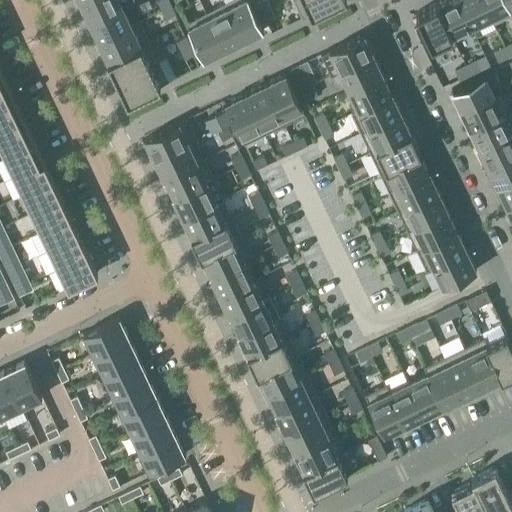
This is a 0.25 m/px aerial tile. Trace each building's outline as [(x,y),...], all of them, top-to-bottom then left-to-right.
[(80,0),(79,1),(89,20),(122,4),(119,0),(80,0)] [(157,0),(162,9),(171,5),(168,0),(157,0)] [(229,0),(225,2),(243,39),(263,30),(248,0),(229,0)] [(260,0),(256,2),(261,11),(270,7),(266,0),(260,0)] [(293,0),(302,17),(302,18),(339,0),(293,0)] [(458,0),(441,0),(436,3),(456,43),(457,43),(455,39),(473,30),(458,0)] [(482,0),(458,0),(473,30),(474,29),(472,25),(491,16),(482,0)] [(511,11),(506,0),(482,0),(491,16),(509,8),(511,13),(511,11)] [(225,2),(205,11),(223,49),(243,39),(225,2)] [(456,43),(436,3),(416,12),(435,53),(456,43)] [(89,20),(98,40),(139,20),(139,19),(130,23),(121,4),(89,20)] [(171,5),(162,9),(166,18),(175,14),(171,5)] [(270,7),(261,11),(265,20),(274,16),(270,7)] [(223,49),(205,11),(186,21),(185,21),(203,58),(223,49)] [(98,40),(108,60),(149,40),(139,20),(98,40)] [(321,53),(330,74),(373,53),(363,33),(321,53)] [(176,40),(180,49),(190,45),(185,36),(176,40)] [(108,60),(117,80),(159,60),(149,40),(108,60)] [(190,45),(180,49),(185,58),(194,54),(190,45)] [(509,55),(504,46),(494,51),(498,60),(509,55)] [(340,71),(348,89),(382,73),(373,53),(330,74),(331,75),(340,71)] [(476,59),(466,64),(470,74),(481,68),(476,59)] [(159,60),(117,80),(127,101),(169,81),(159,60)] [(291,67),(298,82),(307,77),(301,63),(291,67)] [(470,74),(466,64),(455,70),(459,79),(470,74)] [(1,69),(0,69),(0,92),(9,88),(8,85),(9,85),(8,84),(5,79),(6,78),(5,78),(2,72),(3,72),(2,71),(2,72),(1,69)] [(285,73),(265,83),(284,123),(304,114),(285,73)] [(348,89),(358,109),(392,92),(382,73),(348,89)] [(452,89),(461,108),(502,89),(502,88),(493,92),(484,73),(452,89)] [(298,82),(302,91),(313,86),(309,77),(298,82)] [(265,83),(245,92),(264,133),(284,123),(265,83)] [(313,86),(302,91),(306,100),(317,94),(313,86)] [(9,88),(0,92),(0,114),(18,106),(17,103),(17,102),(17,103),(14,97),(14,96),(11,91),(11,90),(9,88)] [(461,108),(470,126),(511,107),(502,89),(461,108)] [(264,133),(245,92),(225,102),(244,143),(264,133)] [(360,131),(361,131),(401,112),(392,92),(358,109),(367,128),(360,131)] [(18,106),(0,114),(0,136),(27,124),(26,122),(26,121),(25,121),(23,115),(23,114),(22,115),(20,109),(20,108),(19,108),(18,106)] [(470,126),(479,145),(511,129),(511,120),(507,110),(511,108),(511,107),(470,126)] [(212,117),(218,128),(226,123),(221,112),(212,117)] [(314,116),(319,127),(328,123),(323,112),(314,116)] [(361,131),(370,151),(411,132),(401,112),(361,131)] [(144,137),(154,158),(197,137),(187,117),(144,137)] [(226,123),(218,128),(223,138),(232,134),(226,123)] [(328,123),(319,127),(324,138),(333,134),(328,123)] [(27,124),(0,136),(0,143),(6,156),(36,142),(35,140),(35,139),(34,139),(31,134),(32,134),(32,133),(31,133),(28,127),(29,127),(28,127),(27,124)] [(511,129),(479,145),(488,163),(511,151),(511,129)] [(370,151),(379,171),(420,151),(411,132),(370,151)] [(303,135),(292,140),(296,149),(307,144),(303,135)] [(154,158),(164,177),(204,158),(195,139),(197,138),(197,137),(154,158)] [(296,149),(292,140),(281,146),(286,155),(296,149)] [(36,142),(6,156),(14,174),(44,160),(43,159),(44,158),(43,158),(40,152),(41,152),(40,151),(37,146),(38,146),(37,145),(36,142)] [(231,156),(236,167),(245,162),(240,151),(231,156)] [(333,156),(338,166),(347,162),(342,151),(333,156)] [(379,171),(389,190),(429,171),(420,151),(379,171)] [(511,151),(488,163),(497,184),(511,176),(511,151)] [(252,160),(256,169),(267,163),(263,154),(252,160)] [(164,177),(173,197),(213,177),(204,158),(164,177)] [(15,174),(3,180),(12,198),(23,193),(24,193),(53,179),(44,160),(14,174),(15,174)] [(245,162),(236,167),(241,177),(250,173),(245,162)] [(347,162),(338,166),(343,177),(352,173),(347,162)] [(389,190),(398,210),(438,190),(429,171),(389,190)] [(511,176),(497,184),(507,204),(511,202),(511,176)] [(173,197),(182,216),(223,197),(222,196),(216,199),(207,181),(214,178),(213,177),(173,197)] [(53,179),(24,193),(32,212),(62,198),(53,179)] [(249,195),(255,206),(264,201),(258,190),(249,195)] [(352,195),(357,205),(366,201),(361,190),(352,195)] [(398,210),(407,229),(448,210),(438,190),(398,210)] [(182,216),(191,236),(232,216),(223,197),(182,216)] [(41,230),(71,216),(62,198),(32,212),(41,230)] [(264,201),(255,206),(260,216),(269,212),(264,201)] [(366,201),(357,205),(362,216),(371,212),(366,201)] [(448,210),(407,229),(416,249),(457,229),(449,212),(448,210)] [(79,234),(71,216),(41,230),(50,248),(79,234)] [(191,236),(201,255),(241,236),(232,216),(191,236)] [(268,234),(273,244),(282,240),(277,229),(268,234)] [(370,234),(375,244),(384,240),(379,229),(370,234)] [(416,249),(426,268),(466,249),(457,229),(416,249)] [(50,248),(59,267),(88,253),(79,234),(50,248)] [(201,255),(210,275),(250,255),(241,236),(201,255)] [(5,238),(0,240),(0,249),(8,246),(5,238)] [(282,240),(273,244),(278,255),(287,251),(282,240)] [(384,240),(375,244),(380,255),(389,251),(384,240)] [(8,246),(0,249),(0,255),(1,258),(12,253),(8,246)] [(466,249),(426,268),(426,269),(433,266),(442,286),(476,269),(466,249)] [(88,253),(59,267),(68,286),(77,282),(97,272),(88,253)] [(210,275),(219,295),(253,278),(244,259),(251,256),(250,255),(210,275)] [(389,273),(394,284),(403,279),(398,268),(389,273)] [(287,273),(292,284),(301,280),(296,269),(287,273)] [(22,275),(12,280),(15,287),(26,282),(22,275)] [(219,295),(229,314),(263,298),(253,278),(219,295)] [(403,279),(394,284),(399,294),(408,290),(403,279)] [(301,280),(292,284),(297,295),(306,291),(301,280)] [(7,282),(0,285),(0,294),(10,290),(7,282)] [(26,282),(15,287),(19,295),(29,290),(26,282)] [(486,289),(474,294),(480,305),(491,300),(486,289)] [(10,290),(0,294),(0,295),(3,302),(14,297),(10,290)] [(263,298),(229,314),(238,334),(279,314),(269,294),(262,297),(263,298)] [(480,305),(474,294),(465,298),(471,309),(480,305)] [(457,303),(446,308),(450,317),(461,312),(457,303)] [(305,312),(311,323),(320,319),(314,308),(305,312)] [(450,317),(446,308),(435,313),(439,322),(450,317)] [(238,334),(247,353),(288,334),(279,314),(238,334)] [(83,332),(93,353),(128,336),(119,315),(83,332)] [(320,319),(311,323),(316,334),(325,330),(320,319)] [(417,321),(407,326),(411,335),(422,330),(417,321)] [(411,335),(407,326),(396,332),(400,341),(411,335)] [(484,336),(483,337),(502,377),(511,372),(511,344),(507,333),(487,343),(484,336)] [(247,353),(257,373),(297,353),(288,334),(247,353)] [(460,334),(441,342),(445,351),(464,343),(460,334)] [(93,353),(102,372),(138,355),(128,336),(93,353)] [(483,337),(463,346),(483,386),(502,377),(483,337)] [(378,340),(367,345),(371,354),(382,349),(378,340)] [(371,354),(367,345),(356,351),(360,360),(371,354)] [(463,346),(444,355),(463,396),(483,386),(463,346)] [(324,351),(329,362),(338,358),(333,347),(324,351)] [(257,373),(266,392),(307,373),(297,353),(257,373)] [(102,372),(111,392),(147,375),(138,355),(102,372)] [(444,355),(424,365),(444,405),(463,396),(444,355)] [(51,360),(56,370),(63,367),(58,356),(51,360)] [(338,358),(329,362),(334,373),(343,369),(338,358)] [(25,360),(4,370),(21,405),(42,396),(25,360)] [(426,371),(407,380),(424,415),(444,405),(424,365),(423,365),(426,371)] [(63,367),(56,370),(61,381),(68,378),(63,367)] [(4,370),(0,371),(0,410),(2,415),(21,405),(4,370)] [(266,392),(275,412),(316,392),(307,373),(266,392)] [(111,392),(121,411),(156,394),(147,375),(111,392)] [(386,383),(385,383),(404,424),(424,415),(407,380),(389,389),(386,383)] [(404,424),(385,383),(364,393),(384,434),(404,424)] [(343,390),(348,401),(357,397),(352,386),(343,390)] [(275,412),(285,431),(325,412),(316,392),(275,412)] [(130,431),(165,414),(166,414),(156,394),(121,411),(130,431)] [(70,399),(75,409),(82,406),(77,395),(70,399)] [(357,397),(348,401),(353,412),(362,408),(357,397)] [(82,406),(75,409),(80,420),(87,417),(82,406)] [(285,431),(294,451),(334,431),(325,412),(285,431)] [(139,450),(175,433),(165,414),(130,431),(139,450)] [(45,432),(49,439),(60,434),(56,426),(45,432)] [(294,451),(303,470),(344,451),(334,431),(294,451)] [(175,433),(139,450),(149,471),(185,454),(175,433)] [(88,437),(93,448),(101,445),(95,434),(88,437)] [(368,438),(373,449),(381,445),(376,434),(368,438)] [(27,440),(16,445),(20,453),(31,448),(27,440)] [(20,453),(16,445),(5,451),(9,458),(20,453)] [(101,445),(93,448),(98,459),(106,456),(101,445)] [(381,445),(373,449),(378,460),(386,455),(381,445)] [(344,451),(303,470),(313,491),(347,475),(338,455),(344,452),(344,451)] [(178,466),(168,471),(171,478),(182,473),(178,466)] [(494,466),(471,477),(473,481),(487,511),(511,511),(511,489),(507,492),(494,466)] [(171,478),(168,471),(157,476),(160,483),(171,478)] [(107,478),(112,488),(119,485),(114,474),(107,478)] [(461,511),(487,511),(473,481),(451,491),(461,511)] [(139,484),(129,490),(132,497),(143,492),(139,484)] [(132,497),(129,490),(118,495),(121,502),(132,497)] [(409,507),(403,509),(404,511),(433,511),(427,498),(409,507)] [(212,511),(206,499),(186,509),(186,511),(212,511)] [(100,503),(90,508),(91,511),(100,511),(104,510),(100,503)]
